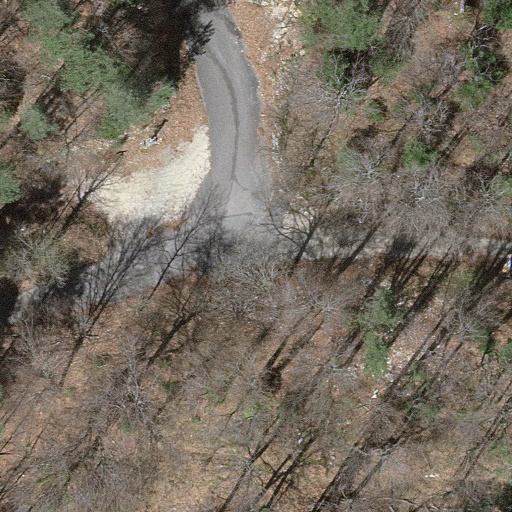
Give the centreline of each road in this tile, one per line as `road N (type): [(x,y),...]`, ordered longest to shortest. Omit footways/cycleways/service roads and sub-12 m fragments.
road 1 (track): [(511,257),(227,209),(0,229)]
road 2 (unclassified): [(200,0),(232,121),(227,209),(176,251),(0,304)]
